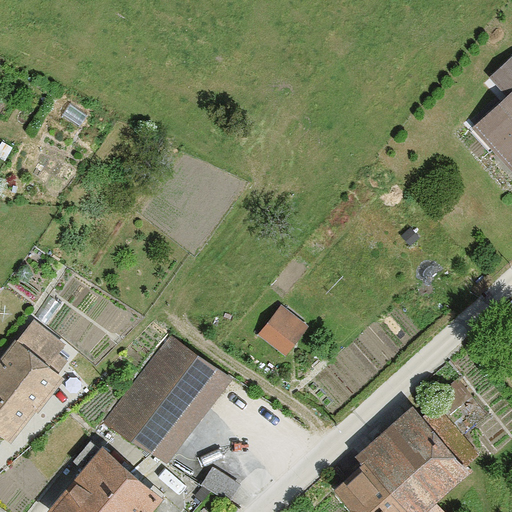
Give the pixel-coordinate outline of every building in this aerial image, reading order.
[(474,128),(511,167),(511,55),(490,77),(508,95),(474,128)] [(260,333),(285,353),(306,327),(282,307),(260,333)] [(17,339),(0,360),(0,430),(12,440),(62,376),(46,363),(62,343),(34,321),(19,341),(17,339)] [(109,419),(168,462),(230,378),(171,335),(109,419)] [(335,487),(357,511),(421,511),(469,469),(466,465),(481,451),(437,404),(423,417),(412,405),(358,454),(364,461),(335,487)] [(102,446),(47,511),(49,511),(147,511),(161,496),(102,446)] [(203,483),(230,498),(238,483),(211,468),(203,483)]
